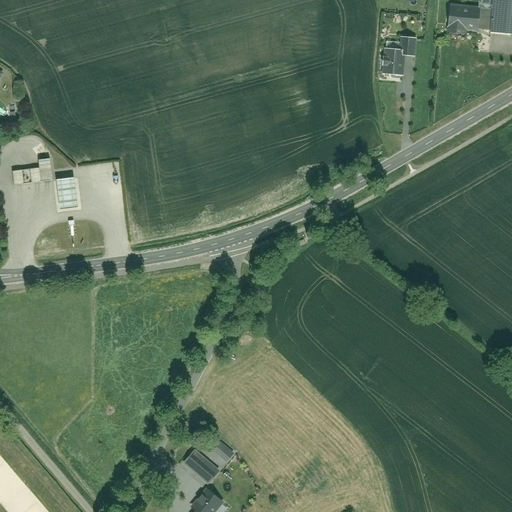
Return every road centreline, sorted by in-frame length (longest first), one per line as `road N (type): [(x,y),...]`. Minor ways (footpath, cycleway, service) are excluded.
road 1 (tertiary): [(233,242),(321,204),(511,95)]
road 2 (residential): [(233,242),(230,309),(129,511)]
road 3 (tertiary): [(0,281),(233,242)]
road 4 (residential): [(0,408),(87,511)]
